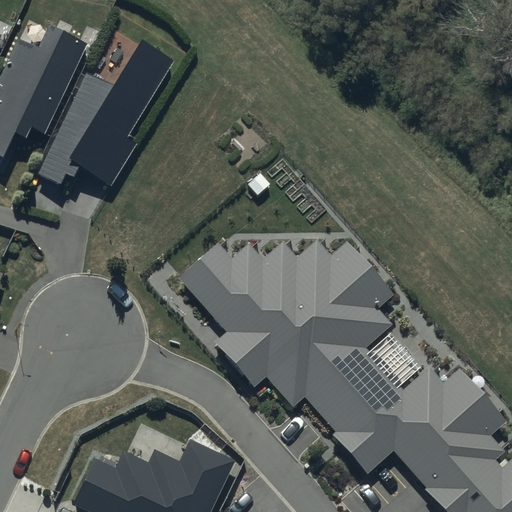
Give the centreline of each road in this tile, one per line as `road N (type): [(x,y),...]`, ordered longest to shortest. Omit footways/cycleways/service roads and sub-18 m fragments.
road 1 (residential): [(319,511),(208,390),(80,337)]
road 2 (residential): [(0,471),(30,406),(80,337)]
